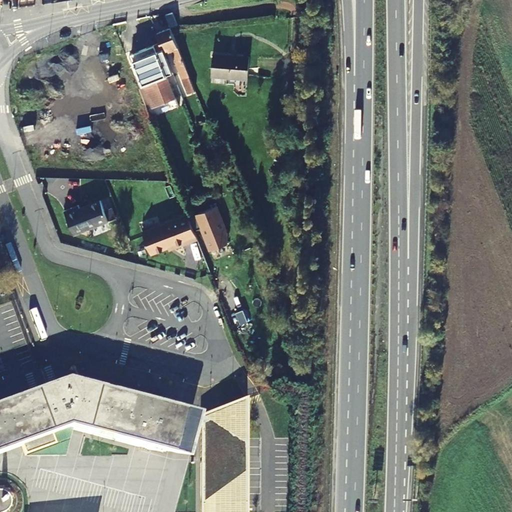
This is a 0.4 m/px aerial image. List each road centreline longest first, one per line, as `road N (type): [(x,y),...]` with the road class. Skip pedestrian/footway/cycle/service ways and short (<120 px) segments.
road 1 (trunk): [(364,78),(354,511)]
road 2 (trunk): [(399,258),(414,173),(418,0)]
road 3 (trunk): [(399,258),(395,0)]
road 4 (trunk): [(394,511),(399,258)]
road 5 (residential): [(273,511),(276,455),(244,384)]
road 6 (tertiary): [(34,29),(157,0)]
